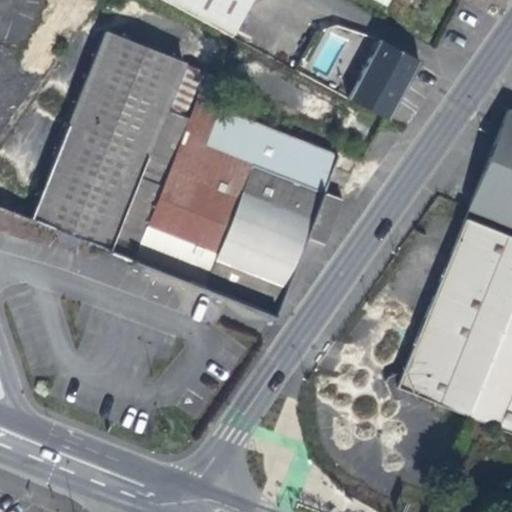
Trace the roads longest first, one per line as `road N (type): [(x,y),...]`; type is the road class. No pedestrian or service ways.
road 1 (residential): [(169,498),(511,28)]
road 2 (primary): [(0,437),(169,498)]
road 3 (primary): [(169,498),(19,420)]
